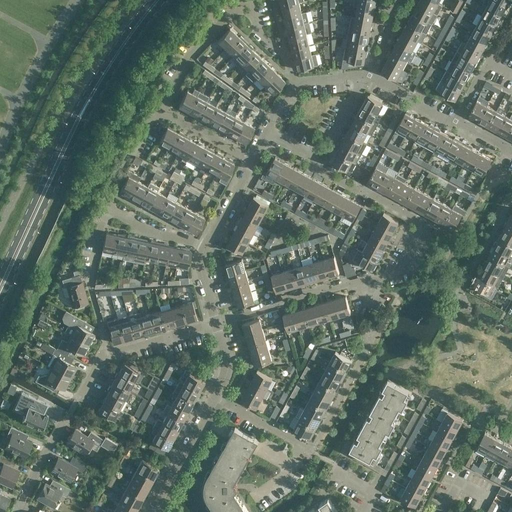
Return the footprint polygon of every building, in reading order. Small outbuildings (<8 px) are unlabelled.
[(376,0),(354,0),(353,6),(357,7),(357,6),(374,10),(376,0)] [(438,3),(432,0),(419,0),(418,4),(433,12),(437,14),(442,5),(438,3)] [(462,0),(454,0),(449,9),(452,10),(456,13),(463,0),(462,0)] [(507,5),(498,0),(483,0),(482,3),(487,5),(487,6),(502,14),(507,5)] [(299,2),(282,6),(285,17),(302,13),(301,12),(299,2)] [(431,24),(437,14),(433,12),(418,4),(413,13),(431,24)] [(357,6),(357,7),(355,17),(372,20),(374,10),(357,6)] [(482,15),(497,24),(502,14),(487,6),(482,15)] [(287,27),(309,22),(306,11),(301,12),(302,13),(285,17),(287,27)] [(426,33),(431,24),(413,13),(407,23),(426,33)] [(497,24),(482,15),(477,25),(492,33),(497,24)] [(349,27),(370,31),(372,20),(355,17),(351,16),(349,27)] [(290,38),(307,34),(307,33),(311,32),(309,22),(287,27),(290,38)] [(421,43),(426,33),(407,23),(402,32),(421,43)] [(472,34),(487,43),(492,33),(477,25),(472,34)] [(448,34),(452,36),(456,28),(452,26),(448,34)] [(347,37),(368,41),(370,31),(349,27),(347,37)] [(225,48),(238,36),(230,28),(217,41),(225,48)] [(416,52),(421,43),(402,32),(397,42),(412,50),(416,52)] [(292,48),(309,44),(307,34),(290,38),(292,48)] [(472,34),(466,44),(482,52),(487,43),(472,34)] [(241,35),(238,37),(238,36),(225,48),(233,56),(245,43),(243,41),(244,39),(241,35)] [(345,48),(366,52),(368,41),(347,37),(345,48)] [(457,51),(476,61),(482,52),(466,44),(462,41),(457,51)] [(392,51),(407,60),(411,62),(416,52),(412,50),(397,42),(392,51)] [(250,45),(248,46),(245,43),(233,56),(237,60),(234,63),(238,66),(253,51),(252,50),(253,48),(250,45)] [(309,44),(292,48),(295,59),(312,55),(312,54),(309,44)] [(366,52),(345,48),(343,59),(364,63),(366,52)] [(249,71),(261,58),(253,51),(238,66),(242,69),(244,66),(249,71)] [(407,60),(392,51),(387,61),(402,69),(407,60)] [(452,60),(456,63),(471,71),(476,61),(457,51),(452,60)] [(297,70),(314,66),(319,65),(316,53),(312,54),(312,55),(295,59),(297,70)] [(208,56),(205,61),(208,63),(210,64),(213,59),(208,56)] [(249,71),(246,74),(245,74),(253,82),(257,78),(269,65),(261,58),(249,71)] [(466,80),(471,71),(456,63),(452,60),(447,70),(451,72),(466,80)] [(402,69),(387,61),(381,71),(396,79),(402,69)] [(216,74),(219,71),(210,64),(208,68),(216,74)] [(264,86),(277,73),(269,65),(257,78),(264,86)] [(416,77),(420,79),(424,72),(420,69),(416,77)] [(446,69),(441,79),(461,90),(466,80),(451,72),(447,70),(446,69)] [(225,80),(228,77),(219,71),(216,74),(225,80)] [(219,79),(215,76),(210,73),(207,76),(216,82),(219,79)] [(277,73),(264,86),(272,93),(285,81),(277,73)] [(420,79),(416,77),(412,74),(409,79),(414,81),(413,82),(417,84),(420,79)] [(227,85),(219,79),(216,82),(225,89),(227,85)] [(436,89),(440,91),(456,100),(461,90),(441,79),(436,89)] [(484,85),(490,88),(495,91),(497,87),(492,84),(486,81),(484,85)] [(178,106),(188,111),(197,96),(196,96),(187,90),(178,106)] [(198,116),(206,101),(208,97),(199,91),(196,96),(197,96),(188,111),(189,112),(189,114),(193,116),(195,115),(198,116)] [(363,105),(378,113),(383,103),(368,95),(363,105)] [(479,96),(477,100),(469,115),(479,121),(487,105),(481,102),(483,98),(479,96)] [(247,107),(251,108),(254,104),(245,98),(243,101),(241,103),(247,107)] [(207,121),(207,122),(216,106),(206,101),(198,116),(201,118),(201,120),(205,122),(207,121)] [(378,113),(363,105),(358,114),(377,125),(382,115),(378,113)] [(487,105),(479,121),(488,126),(496,110),(487,105)] [(217,127),(225,111),(216,106),(207,122),(217,127)] [(488,126),(498,131),(506,116),(502,113),(504,109),(499,106),(496,110),(488,126)] [(226,132),(235,116),(225,111),(217,127),(226,132)] [(407,133),(415,118),(405,112),(397,128),(407,133)] [(511,113),(509,118),(506,116),(498,131),(507,136),(511,126),(511,113)] [(377,125),(358,114),(352,124),(368,132),(372,134),(377,125)] [(236,137),(244,122),(235,116),(226,132),(227,132),(227,135),(231,137),(233,135),(236,137)] [(416,138),(425,123),(415,118),(407,133),(416,138)] [(387,130),(391,132),(394,128),(396,123),(392,121),(389,125),(387,130)] [(242,143),(244,142),(245,142),(254,127),(244,122),(236,137),(239,139),(239,141),(242,143)] [(431,124),(429,125),(425,123),(416,138),(426,143),(435,126),(431,124)] [(368,132),(352,124),(347,133),(362,141),(368,132)] [(440,129),(435,126),(426,143),(435,149),(444,133),(439,131),(440,129)] [(168,148),(177,132),(176,132),(176,129),(172,127),(170,129),(167,127),(159,142),(168,148)] [(382,140),(386,142),(391,132),(387,130),(384,135),(382,140)] [(177,132),(168,148),(178,153),(186,137),(183,136),(183,133),(180,131),(178,133),(177,132)] [(367,144),(362,141),(347,133),(345,138),(343,137),(341,141),(342,142),(342,143),(362,153),(367,144)] [(445,154),(453,138),(444,133),(435,149),(433,153),(437,155),(440,151),(445,154)] [(185,162),(196,143),(186,137),(178,153),(183,156),(181,159),(185,162)] [(452,163),(463,144),(459,142),(460,139),(456,137),(454,139),(453,138),(445,154),(450,157),(448,161),(452,163)] [(387,146),(392,149),(397,151),(399,147),(389,141),(387,146)] [(196,143),(185,162),(194,167),(196,163),(197,163),(205,148),(202,146),(202,144),(198,142),(197,143),(196,143)] [(362,153),(342,143),(337,152),(356,163),(362,153)] [(464,164),(472,149),(473,147),(469,145),(468,146),(463,144),(452,163),(456,165),(458,161),(464,164)] [(399,147),(397,151),(404,155),(407,151),(399,147)] [(205,148),(197,163),(202,166),(199,170),(204,172),(206,168),(215,153),(213,152),(214,150),(210,148),(208,149),(205,148)] [(393,158),(396,153),(388,149),(386,154),(393,158)] [(473,169),(482,154),(472,149),(464,164),(473,169)] [(356,163),(337,152),(331,162),(351,173),(356,163)] [(216,173),(224,158),(215,153),(206,168),(216,173)] [(482,154),(473,169),(483,175),(492,159),(482,154)] [(277,178),(285,163),(275,157),(267,172),(277,178)] [(418,157),(416,162),(425,167),(428,162),(418,157)] [(224,158),(216,173),(221,176),(219,180),(226,184),(231,175),(228,173),(234,163),(233,163),(233,160),(229,158),(228,160),(224,158)] [(164,168),(166,165),(168,162),(162,159),(160,162),(161,162),(159,165),(164,168)] [(366,168),(370,170),(376,161),(371,159),(366,168)] [(435,172),(437,168),(428,162),(425,167),(435,172)] [(286,183),(294,168),(285,163),(277,178),(286,183)] [(415,164),(412,168),(420,172),(422,168),(415,164)] [(376,189),(377,187),(386,172),(376,167),(368,182),(372,184),(372,187),(376,189)] [(294,168),(286,183),(296,188),(304,173),(294,168)] [(126,195),(129,196),(138,181),(140,177),(128,170),(124,177),(126,179),(120,191),(121,192),(121,194),(125,196),(126,195)] [(386,172),(377,187),(387,192),(395,177),(386,172)] [(304,173),(296,188),(305,193),(313,178),(304,173)] [(396,198),(405,182),(404,182),(406,179),(397,173),(395,177),(387,192),(396,198)] [(305,193),(315,199),(323,184),(313,178),(305,193)] [(129,196),(133,198),(132,200),(136,203),(138,201),(139,202),(147,186),(138,181),(129,196)] [(405,182),(396,198),(406,203),(414,187),(405,182)] [(463,187),(471,192),(473,187),(466,183),(463,187)] [(315,199),(324,204),(332,189),(323,184),(315,199)] [(139,202),(140,202),(140,204),(143,207),(145,205),(148,207),(157,191),(147,186),(139,202)] [(324,204),(334,209),(342,194),(337,191),(338,190),(334,187),(333,189),(332,189),(324,204)] [(415,208),(424,193),(414,187),(406,203),(415,208)] [(467,198),(470,194),(462,190),(460,194),(467,198)] [(148,207),(152,208),(151,211),(155,213),(157,211),(158,212),(166,197),(157,191),(148,207)] [(267,196),(271,199),(276,201),(278,197),(269,192),(267,196)] [(424,193),(415,208),(425,213),(433,198),(424,193)] [(334,209),(343,214),(351,199),(342,194),(334,209)] [(254,196),(248,206),(264,214),(269,204),(254,196)] [(158,212),(159,212),(158,215),(162,217),(164,215),(167,217),(176,202),(166,197),(158,212)] [(433,198),(425,213),(434,218),(443,203),(433,198)] [(343,214),(353,219),(353,220),(361,204),(351,199),(343,214)] [(167,217),(177,222),(185,207),(176,202),(167,217)] [(434,218),(444,223),(452,208),(443,203),(434,218)] [(454,229),(462,213),(464,215),(467,210),(455,204),(452,208),(444,223),(454,229)] [(248,206),(243,215),(258,224),(264,214),(248,206)] [(195,212),(185,207),(177,222),(186,227),(195,212)] [(295,212),(300,214),(305,217),(307,213),(297,208),(295,212)] [(205,217),(195,212),(186,227),(196,233),(205,217)] [(305,217),(314,222),(316,218),(307,213),(305,217)] [(378,223),(393,231),(398,221),(383,213),(378,223)] [(243,215),(238,225),(253,233),(258,224),(243,215)] [(318,215),(316,218),(314,222),(324,227),(326,223),(327,220),(318,215)] [(505,227),(505,228),(511,231),(511,219),(510,218),(507,223),(505,222),(503,226),(505,227)] [(270,236),(274,238),(282,224),(278,222),(270,236)] [(324,227),(328,230),(333,233),(335,228),(326,223),(324,227)] [(373,232),(388,241),(393,231),(378,223),(373,232)] [(238,225),(233,234),(248,243),(253,233),(238,225)] [(333,233),(338,235),(343,238),(345,233),(335,228),(333,233)] [(511,231),(505,228),(499,237),(511,244),(511,231)] [(106,232),(101,254),(112,257),(113,252),(117,235),(106,232)] [(354,234),(349,232),(347,237),(344,241),(348,244),(351,239),(354,234)] [(368,242),(383,250),(388,241),(373,232),(368,242)] [(127,237),(126,237),(126,234),(122,233),(121,235),(117,235),(113,252),(124,254),(127,237)] [(243,252),(248,243),(233,234),(228,244),(226,248),(231,251),(233,247),(243,252)] [(130,235),(129,237),(127,237),(124,254),(123,259),(133,261),(138,239),(134,238),(134,236),(130,235)] [(494,246),(494,247),(509,255),(511,250),(511,244),(499,237),(497,241),(495,241),(493,245),(494,246)] [(143,238),(142,240),(138,239),(133,261),(144,264),(145,259),(149,241),(147,241),(147,239),(143,238)] [(312,239),(297,243),(298,248),(313,243),(312,239)] [(145,259),(155,261),(159,244),(156,243),(155,241),(151,240),(150,242),(149,241),(145,259)] [(164,242),(163,244),(159,244),(155,261),(166,263),(170,246),(168,246),(168,243),(164,242)] [(363,251),(378,260),(380,255),(382,256),(384,252),(383,250),(368,242),(363,251)] [(291,245),(276,249),(277,254),(293,249),(291,245)] [(166,263),(177,265),(180,248),(170,246),(166,263)] [(177,265),(188,268),(191,250),(190,250),(189,248),(185,247),(184,249),(180,248),(177,265)] [(509,267),(511,263),(507,260),(509,255),(494,247),(489,256),(509,267)] [(378,260),(363,251),(357,261),(372,269),(378,260)] [(334,256),(324,259),(329,276),(339,273),(334,256)] [(504,277),(509,267),(489,256),(487,261),(485,260),(483,264),(484,265),(484,266),(504,277)] [(225,264),(229,274),(245,269),(242,259),(231,262),(230,258),(225,259),(226,263),(225,264)] [(324,259),(313,262),(318,279),(329,276),(324,259)] [(313,262),(303,265),(308,282),(318,279),(313,262)] [(351,262),(344,263),(346,274),(355,273),(355,268),(352,269),(351,262)] [(297,285),(308,282),(303,265),(293,269),(297,285)] [(484,266),(479,275),(499,286),(504,277),(484,266)] [(229,274),(232,285),(248,280),(245,269),(229,274)] [(262,270),(267,286),(271,284),(267,269),(262,270)] [(293,269),(282,272),(287,288),(297,285),(293,269)] [(282,272),(272,275),(276,291),(287,288),(282,272)] [(473,285),(484,291),(483,294),(492,299),(499,286),(479,275),(473,285)] [(64,297),(70,296),(73,306),(88,302),(82,282),(74,284),(71,276),(62,279),(64,287),(62,288),(64,297)] [(232,285),(235,295),(251,290),(248,280),(232,285)] [(238,306),(254,301),(251,290),(235,295),(238,306)] [(346,296),(335,299),(340,315),(351,312),(346,296)] [(335,299),(325,302),(330,318),(340,315),(335,299)] [(195,300),(181,304),(186,321),(190,320),(192,322),(196,320),(196,318),(197,318),(194,308),(197,307),(195,300)] [(325,302),(314,305),(319,321),(330,318),(325,302)] [(181,304),(171,307),(176,324),(186,321),(181,304)] [(314,305),(304,308),(309,324),(319,321),(314,305)] [(171,307),(160,310),(165,327),(176,324),(171,307)] [(299,328),(309,324),(304,308),(294,311),(299,328)] [(160,310),(150,314),(155,330),(165,327),(160,310)] [(66,332),(88,345),(94,334),(81,327),(84,321),(66,311),(62,317),(63,322),(69,325),(69,326),(67,326),(66,329),(67,331),(66,332)] [(294,311),(283,314),(288,331),(299,328),(294,311)] [(134,313),(128,315),(134,336),(144,333),(140,317),(138,313),(134,314),(134,313)] [(150,314),(140,317),(144,333),(155,330),(150,314)] [(124,339),(134,336),(128,315),(117,318),(124,339)] [(107,321),(108,326),(113,343),(124,339),(117,318),(107,321)] [(243,323),(246,334),(263,329),(259,318),(243,323)] [(246,334),(249,344),(266,339),(263,329),(246,334)] [(62,339),(56,349),(65,354),(69,348),(83,355),(88,345),(71,335),(67,342),(62,339)] [(249,344),(252,354),(269,350),(266,339),(249,344)] [(51,367),(51,368),(70,378),(76,367),(66,361),(69,356),(65,354),(56,349),(43,341),(40,347),(52,353),(46,364),(51,367)] [(272,360),(269,350),(252,354),(255,365),(272,360)] [(336,351),(330,361),(347,370),(352,360),(336,351)] [(342,380),(347,370),(330,361),(325,371),(342,380)] [(124,362),(119,372),(134,381),(139,371),(124,362)] [(64,389),(70,378),(51,368),(48,374),(40,376),(38,375),(35,380),(53,390),(56,385),(64,389)] [(189,373),(190,371),(185,369),(182,375),(187,377),(183,383),(199,391),(204,381),(189,373)] [(257,370),(252,380),(267,388),(272,378),(257,370)] [(337,389),(342,380),(325,371),(320,380),(337,389)] [(129,390),(134,381),(119,372),(119,373),(117,372),(115,376),(116,377),(114,382),(129,390)] [(412,392),(388,379),(382,389),(381,388),(380,390),(405,404),(412,392)] [(252,380),(247,389),(262,398),(267,388),(252,380)] [(320,380),(315,390),(332,399),(337,389),(320,380)] [(193,401),(196,396),(198,396),(200,393),(199,391),(183,383),(179,381),(174,390),(193,401)] [(124,400),(129,390),(114,382),(111,386),(109,386),(107,390),(109,391),(108,391),(124,400)] [(144,395),(148,398),(152,391),(148,388),(144,395)] [(257,407),(262,398),(247,389),(241,399),(257,407)] [(172,394),(176,396),(173,402),(188,410),(191,410),(193,407),(191,405),(193,401),(174,390),(172,394)] [(315,390),(309,399),(326,408),(332,399),(315,390)] [(399,416),(405,404),(380,390),(379,393),(380,393),(375,403),(399,416)] [(108,391),(103,401),(119,409),(124,400),(108,391)] [(42,430),(48,415),(39,411),(41,405),(26,398),(21,408),(27,410),(22,420),(42,430)] [(309,399),(304,409),(321,418),(326,408),(309,399)] [(123,411),(119,409),(103,401),(98,411),(113,419),(116,415),(117,415),(121,414),(123,411)] [(166,404),(163,409),(183,420),(185,415),(188,416),(190,412),(188,410),(173,402),(171,406),(166,404)] [(148,403),(144,411),(149,413),(153,406),(148,403)] [(393,427),(399,416),(375,403),(370,412),(369,411),(367,413),(393,427)] [(271,415),(275,418),(280,408),(276,405),(271,415)] [(138,417),(142,410),(138,407),(134,414),(138,417)] [(295,416),(299,418),(316,427),(321,418),(304,409),(300,407),(295,416)] [(463,419),(448,411),(442,408),(436,418),(457,429),(463,419)] [(162,413),(166,415),(163,421),(178,429),(183,420),(163,409),(162,413)] [(140,418),(141,418),(145,421),(149,413),(144,411),(140,418)] [(386,439),(393,427),(367,413),(366,416),(367,417),(362,426),(386,439)] [(137,421),(137,419),(133,417),(131,420),(131,422),(129,427),(133,430),(135,425),(137,422),(137,421)] [(311,437),(316,427),(299,418),(294,428),(311,437)] [(442,421),(437,430),(452,439),(457,429),(436,418),(442,421)] [(155,424),(153,428),(173,439),(178,429),(163,421),(160,426),(155,424)] [(141,424),(137,422),(135,425),(133,430),(137,432),(141,424)] [(25,457),(32,442),(23,438),(25,433),(11,426),(6,435),(10,437),(5,448),(25,457)] [(380,450),(386,439),(362,426),(357,435),(356,434),(355,437),(380,450)] [(235,427),(224,447),(208,475),(206,480),(205,485),(204,490),(205,493),(206,496),(209,501),(216,511),(248,511),(232,487),(259,440),(235,427)] [(151,432),(156,434),(152,440),(167,448),(168,448),(170,448),(172,444),(170,443),(173,439),(153,428),(151,432)] [(75,429),(67,443),(85,454),(93,440),(112,452),(117,444),(105,437),(104,439),(90,431),(87,436),(75,429)] [(447,448),(452,439),(437,430),(432,440),(447,448)] [(476,447),(486,452),(495,437),(485,432),(476,447)] [(354,452),(358,454),(362,456),(366,459),(371,461),(373,463),(374,462),(380,450),(355,437),(353,439),(355,440),(349,449),(354,452)] [(504,442),(495,437),(486,452),(496,458),(504,442)] [(442,458),(447,448),(432,440),(427,449),(442,458)] [(496,458),(505,463),(511,450),(511,446),(504,442),(496,458)] [(417,456),(421,459),(437,467),(442,458),(427,449),(422,447),(417,456)] [(0,480),(12,486),(19,470),(12,467),(15,461),(0,454),(0,461),(3,463),(0,470),(0,480)] [(465,464),(468,466),(473,456),(470,455),(465,464)] [(87,463),(76,458),(73,456),(69,463),(58,457),(51,471),(70,481),(76,469),(82,472),(87,463)] [(142,459),(136,469),(153,478),(159,468),(142,459)] [(416,468),(431,477),(437,467),(421,459),(416,468)] [(411,478),(426,486),(431,477),(416,468),(411,478)] [(136,469),(131,478),(148,488),(153,478),(136,469)] [(131,478),(126,488),(143,497),(148,488),(131,478)] [(426,486),(411,478),(406,487),(421,496),(426,486)] [(66,497),(71,489),(55,481),(52,487),(45,483),(37,498),(54,507),(61,494),(66,497)] [(0,511),(1,511),(9,498),(0,493),(0,491),(2,488),(0,487),(0,511)] [(421,496),(406,487),(400,497),(416,505),(421,496)] [(138,507),(143,497),(126,488),(121,497),(138,507)] [(124,511),(134,511),(138,507),(121,497),(116,507),(124,511)] [(318,503),(316,504),(321,511),(338,511),(328,498),(319,504),(318,503)] [(490,507),(496,510),(498,506),(497,503),(493,501),(490,507)]
